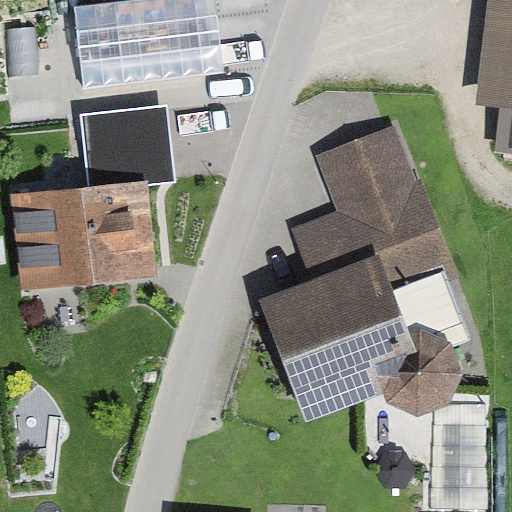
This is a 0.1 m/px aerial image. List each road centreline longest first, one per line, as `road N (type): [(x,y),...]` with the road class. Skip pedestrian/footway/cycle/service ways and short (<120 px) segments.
road 1 (unclassified): [(148,511),(312,0)]
road 2 (track): [(467,0),(465,10),(410,47),(293,60)]
